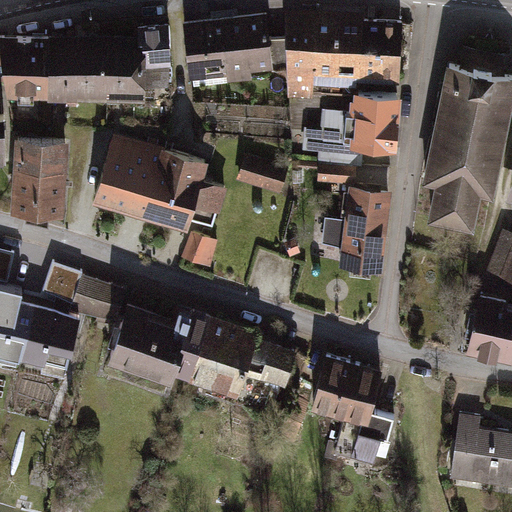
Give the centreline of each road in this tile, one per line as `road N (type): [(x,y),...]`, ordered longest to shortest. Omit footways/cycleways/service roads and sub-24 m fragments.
road 1 (residential): [(0,225),(387,349)]
road 2 (residential): [(434,0),(387,349)]
road 3 (residential): [(387,349),(511,372)]
